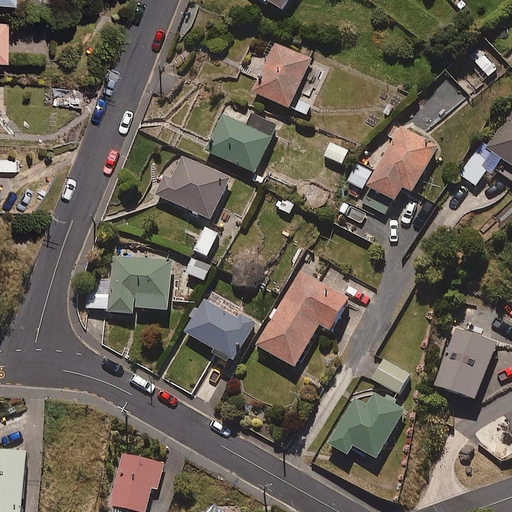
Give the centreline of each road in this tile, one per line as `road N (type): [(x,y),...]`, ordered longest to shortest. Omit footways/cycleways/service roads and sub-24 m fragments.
road 1 (residential): [(33,365),(54,265),(153,0)]
road 2 (residential): [(339,511),(106,382),(33,365)]
